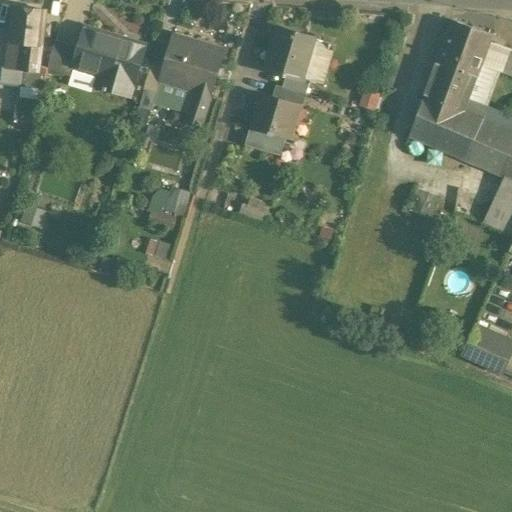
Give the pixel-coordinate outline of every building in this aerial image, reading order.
[(46,11),(15,7),(10,43),(24,44),(42,46),(46,11)] [(493,35),(453,20),(425,96),(465,111),(469,101),(482,65),(490,42),(493,35)] [(313,38),(280,28),(268,69),(287,74),(301,79),(302,77),(313,40),(313,38)] [(144,46),(86,29),(81,48),(75,67),(101,74),(98,85),(130,94),(144,46)] [(222,49),(176,35),(177,33),(176,33),(171,48),(166,67),(161,81),(163,81),(163,79),(197,89),(209,93),(208,95),(210,96),(224,48),(223,47),(222,49)] [(313,40),(302,77),(311,80),(325,84),(337,47),(313,40)] [(81,48),(55,41),(48,69),(48,70),(72,77),(75,67),(81,48)] [(511,49),(490,42),(482,65),(500,72),(511,75),(511,49)] [(24,44),(10,43),(7,68),(21,70),(24,44)] [(42,46),(24,44),(21,70),(39,72),(39,66),(42,46)] [(158,44),(152,63),(166,67),(171,48),(158,44)] [(152,63),(144,89),(146,90),(141,107),(152,111),(161,81),(166,67),(152,63)] [(500,72),(482,65),(469,101),(486,108),(500,72)] [(39,72),(21,70),(19,82),(44,85),(48,70),(48,69),(39,66),(39,72)] [(101,74),(75,67),(72,77),(71,80),(72,83),(80,85),(95,89),(97,88),(98,85),(101,74)] [(302,77),(301,79),(287,74),(283,87),(306,94),(311,80),(302,77)] [(44,85),(19,82),(14,119),(34,125),(44,85)] [(306,94),(283,87),(280,98),(297,103),(296,104),(303,106),(306,94)] [(209,93),(197,89),(187,121),(201,125),(210,96),(208,95),(209,93)] [(378,93),(367,90),(362,105),(374,109),(378,93)] [(280,98),(261,93),(258,102),(262,103),(255,124),(254,128),(279,135),(286,137),(296,104),(297,103),(280,98)] [(465,111),(425,96),(410,137),(446,152),(453,142),(465,111)] [(482,118),(511,131),(511,119),(486,108),(469,101),(465,111),(482,118)] [(453,142),(446,152),(464,160),(482,118),(465,111),(453,142)] [(511,131),(482,118),(464,160),(505,177),(511,180),(511,131)] [(279,135),(254,128),(255,124),(253,124),(248,142),(274,150),(279,135)] [(511,180),(505,177),(484,222),(511,234),(511,180)] [(440,197),(418,188),(409,210),(431,219),(440,197)] [(165,214),(167,206),(171,195),(157,191),(151,210),(153,210),(165,214)] [(187,197),(171,193),(171,195),(167,206),(183,211),(187,197)] [(48,213),(26,205),(21,220),(43,228),(48,213)] [(150,222),(175,229),(178,218),(165,214),(153,210),(150,222)] [(113,232),(106,229),(103,237),(111,239),(113,232)] [(172,249),(164,247),(159,265),(159,266),(166,268),(172,249)] [(456,321),(437,312),(434,320),(452,328),(456,321)] [(511,351),(511,346),(474,329),(462,354),(502,373),(511,351)]
